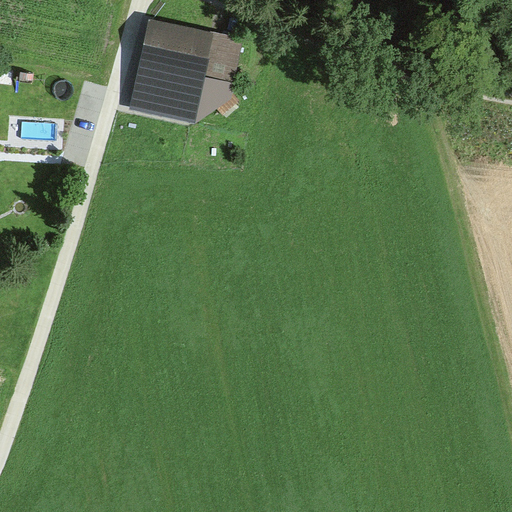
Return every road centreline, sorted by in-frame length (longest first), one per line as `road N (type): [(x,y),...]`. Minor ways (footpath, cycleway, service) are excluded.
road 1 (unclassified): [(144,0),(0,469)]
road 2 (track): [(511,99),(406,72),(223,0)]
